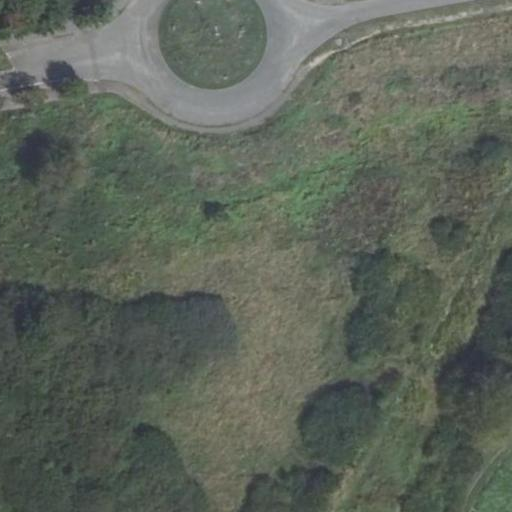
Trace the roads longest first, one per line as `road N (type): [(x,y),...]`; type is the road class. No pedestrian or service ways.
road 1 (unclassified): [(129,54),(153,93),(197,111),(223,108),(247,97),(273,63),(274,12)]
road 2 (unclassified): [(429,0),(334,17),(274,12)]
road 3 (unclassified): [(129,54),(0,76)]
